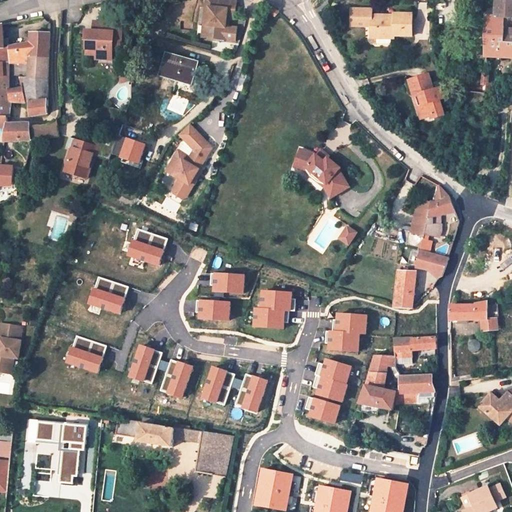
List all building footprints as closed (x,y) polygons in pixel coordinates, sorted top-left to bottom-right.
[(239,1),(228,0),(206,0),(206,7),(209,8),(208,25),(204,25),(203,38),(227,40),(228,27),(229,18),(237,19),(239,1)] [(492,56),(511,57),(511,0),(495,0),(495,17),(487,17),(486,61),(491,62),(492,56)] [(367,7),(345,6),(344,22),(363,23),(363,28),(369,29),(374,29),(374,36),(392,37),(393,34),(411,35),(411,14),(393,13),(393,16),(389,16),(388,19),(384,19),(384,16),(369,15),(370,9),(367,7)] [(280,14),(273,7),(267,12),(275,19),(280,14)] [(95,20),(94,30),(94,34),(87,34),(87,38),(89,38),(88,53),(99,53),(98,57),(114,58),(115,50),(115,40),(123,40),(124,21),(95,20)] [(0,24),(0,48),(4,48),(9,49),(10,49),(11,63),(30,62),(31,57),(50,58),(50,47),(50,33),(31,33),(31,44),(15,47),(5,46),(4,24),(0,24)] [(236,28),(228,27),(227,40),(235,41),(236,28)] [(123,40),(115,40),(115,50),(123,50),(123,40)] [(0,62),(9,63),(9,49),(4,48),(0,48),(0,62)] [(198,63),(166,54),(161,74),(192,83),(198,63)] [(49,78),(50,58),(31,57),(30,62),(30,77),(24,78),(28,102),(30,103),(49,99),(49,92),(46,88),(46,81),(49,78)] [(0,101),(12,102),(11,88),(4,88),(4,76),(10,76),(9,63),(0,62),(0,101)] [(9,63),(10,76),(21,77),(21,78),(24,78),(30,77),(30,62),(11,63),(9,63)] [(134,69),(121,72),(121,84),(134,79),(134,69)] [(419,104),(423,116),(432,114),(433,118),(444,114),(439,98),(443,96),(440,86),(432,88),(428,73),(408,79),(413,96),(419,94),(422,103),(419,104)] [(485,74),(482,74),(482,84),(486,84),(486,90),(483,90),(483,93),(493,94),(494,84),(489,84),(489,74),(485,74)] [(11,88),(12,102),(26,103),(23,88),(11,88)] [(419,118),(423,116),(419,104),(422,103),(419,94),(413,96),(419,118)] [(49,99),(30,103),(31,117),(48,113),(49,99)] [(0,115),(10,117),(12,102),(0,101),(0,115)] [(0,127),(8,129),(9,124),(10,117),(0,115),(0,127)] [(49,125),(31,126),(30,139),(62,138),(58,121),(49,125)] [(6,140),(15,140),(15,130),(17,124),(9,124),(8,129),(6,140)] [(15,130),(15,140),(30,139),(31,126),(31,124),(17,124),(15,130)] [(212,148),(190,125),(180,135),(195,150),(190,158),(178,152),(167,172),(180,179),(173,190),(174,193),(182,198),(187,197),(198,179),(195,177),(212,148)] [(73,146),(64,170),(84,178),(88,168),(93,170),(98,156),(101,149),(71,137),(68,145),(73,146)] [(300,149),(294,166),(308,172),(317,175),(328,185),(327,186),(332,196),(350,189),(344,174),(341,171),(343,168),(330,157),(327,160),(318,153),(315,155),(314,154),(300,149)] [(3,165),(0,164),(0,184),(11,185),(13,166),(3,165)] [(439,212),(453,207),(448,197),(439,184),(436,200),(432,200),(429,213),(427,223),(431,224),(440,224),(440,216),(439,212)] [(416,204),(410,234),(424,237),(425,234),(427,223),(429,213),(430,208),(416,204)] [(439,212),(440,216),(455,213),(453,207),(439,212)] [(431,224),(427,223),(425,234),(426,234),(431,235),(440,238),(442,231),(442,224),(440,224),(431,224)] [(355,233),(348,228),(340,241),(346,245),(355,233)] [(167,238),(138,229),(129,255),(158,265),(167,238)] [(423,239),(421,250),(430,252),(433,242),(423,239)] [(417,267),(431,270),(435,254),(430,252),(421,250),(417,267)] [(448,257),(435,254),(431,270),(440,277),(444,277),(449,257),(448,257)] [(416,271),(408,270),(405,270),(399,270),(394,308),(410,308),(410,292),(414,292),(416,271)] [(242,292),(242,275),(211,274),(211,285),(214,285),(214,291),(242,292)] [(127,287),(98,278),(90,304),(119,313),(127,287)] [(263,291),(262,308),(293,310),(294,299),(290,299),(291,293),(263,291)] [(228,319),(229,302),(198,301),(197,312),(201,312),(200,318),(228,319)] [(450,305),(450,321),(481,320),(482,331),(498,330),(497,319),(499,319),(498,305),(489,305),(489,301),(476,303),(476,305),(450,305)] [(287,322),(287,310),(256,309),(255,326),(281,327),(282,321),(287,322)] [(333,320),(333,331),(364,332),(364,315),(338,314),(338,320),(333,320)] [(22,326),(0,322),(0,370),(11,373),(13,356),(18,357),(21,340),(20,340),(22,326)] [(357,350),(358,333),(327,332),(326,343),(330,343),(329,349),(357,350)] [(105,346),(76,337),(68,363),(97,372),(105,346)] [(402,376),(405,376),(403,358),(413,357),(413,352),(425,349),(437,348),(438,348),(438,338),(395,339),(396,356),(396,366),(402,376)] [(151,383),(161,352),(139,345),(129,376),(151,383)] [(397,392),(385,389),(381,388),(383,374),(387,375),(388,365),(396,366),(396,356),(377,355),(361,403),(380,407),(394,410),(396,404),(397,392)] [(182,397),(192,366),(170,359),(160,390),(182,397)] [(318,364),(315,375),(345,384),(350,367),(325,360),(323,365),(318,364)] [(224,405),(234,374),(212,367),(202,398),(224,405)] [(257,412),(267,381),(245,374),(235,405),(257,412)] [(342,401),(347,385),(317,376),(313,387),(317,387),(315,393),(342,401)] [(397,392),(396,404),(436,402),(438,392),(433,384),(433,376),(405,376),(402,376),(402,392),(397,392)] [(511,401),(507,407),(500,400),(491,392),(479,406),(499,424),(505,418),(510,413),(511,414),(511,401)] [(511,397),(507,392),(500,400),(507,407),(511,401),(511,397)] [(334,423),(339,406),(309,398),(306,408),(309,409),(307,415),(334,423)] [(378,414),(380,407),(361,403),(359,410),(378,414)] [(197,471),(227,476),(235,435),(191,431),(192,426),(176,424),(175,430),(156,427),(157,421),(145,419),(144,425),(141,424),(141,423),(119,420),(117,434),(138,438),(138,441),(173,447),(175,438),(202,441),(197,471)] [(39,438),(67,440),(64,481),(75,482),(75,474),(79,475),(82,449),(88,450),(91,425),(41,421),(39,438)] [(9,483),(11,462),(0,460),(0,488),(1,488),(1,483),(9,483)] [(291,475),(262,469),(255,505),(285,511),(291,475)] [(401,511),(406,484),(377,479),(371,511),(373,511),(401,511)] [(9,483),(1,483),(1,488),(0,488),(0,490),(1,491),(8,492),(9,483)] [(498,484),(489,488),(494,500),(504,496),(498,484)] [(345,511),(350,491),(320,485),(315,511),(345,511)] [(463,511),(488,511),(489,511),(498,508),(494,500),(489,488),(488,486),(457,500),(463,511)]
